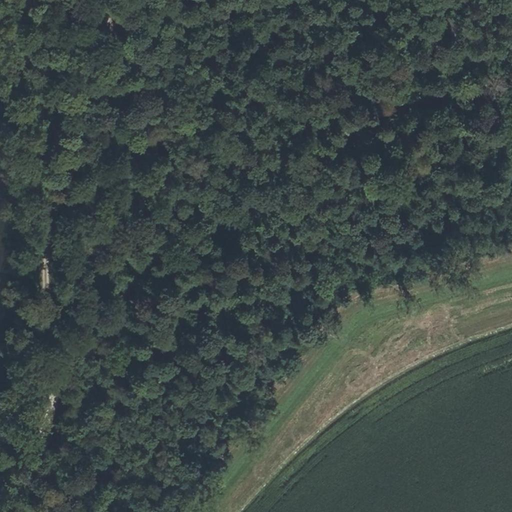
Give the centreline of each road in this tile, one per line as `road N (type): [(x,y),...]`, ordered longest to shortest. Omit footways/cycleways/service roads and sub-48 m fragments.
road 1 (track): [(511,74),(352,138),(81,337),(59,368)]
road 2 (track): [(21,511),(59,368),(61,261),(87,141),(138,0)]
road 3 (track): [(511,267),(367,316),(316,357),(191,511)]
